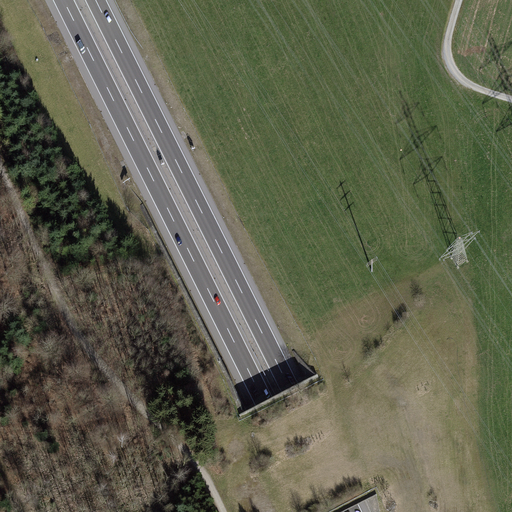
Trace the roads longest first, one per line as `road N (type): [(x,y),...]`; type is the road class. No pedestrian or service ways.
road 1 (motorway): [(63,0),(318,511)]
road 2 (motorway): [(350,511),(95,0)]
road 3 (track): [(0,152),(71,301),(126,385),(197,445),(225,511)]
road 4 (track): [(454,0),(446,74),(511,104)]
